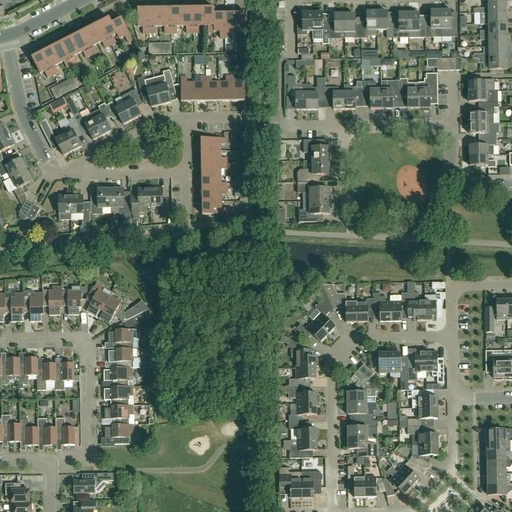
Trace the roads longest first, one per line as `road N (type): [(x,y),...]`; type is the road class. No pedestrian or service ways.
road 1 (residential): [(329,511),(335,349),(357,339),(451,338)]
road 2 (residential): [(51,460),(88,458),(86,344),(77,337),(0,344)]
road 3 (residential): [(45,165),(22,115),(6,37)]
road 4 (residential): [(69,168),(156,121),(188,118)]
road 5 (residential): [(410,511),(451,464),(452,399)]
road 6 (residential): [(69,168),(188,173)]
